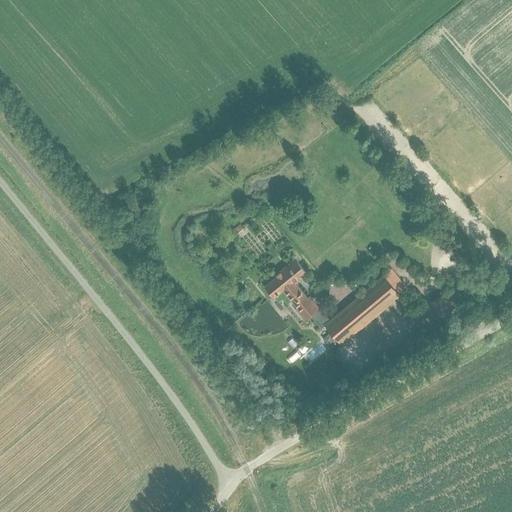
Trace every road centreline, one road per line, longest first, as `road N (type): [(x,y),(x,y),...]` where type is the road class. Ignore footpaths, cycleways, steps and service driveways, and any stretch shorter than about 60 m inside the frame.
road 1 (unclassified): [(229,483),(139,352),(0,181)]
road 2 (unclassified): [(229,483),(511,318)]
